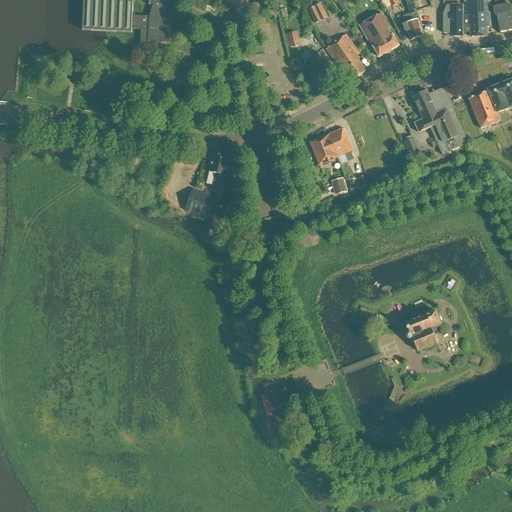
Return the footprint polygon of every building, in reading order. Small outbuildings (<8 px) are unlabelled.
[(167,11),(170,0),(150,0),(149,6),(153,7),(150,18),(133,17),(133,1),(107,0),(84,0),(83,32),(132,34),(132,30),(149,31),(149,43),(170,44),(172,12),(167,11)] [(344,0),(339,0),(337,1),(342,11),(349,7),(344,0)] [(388,0),(392,8),(400,4),(398,0),(388,0)] [(463,7),(463,34),(471,34),(471,39),(488,37),(488,28),(491,28),(490,9),(492,9),(491,0),(463,0),(464,7),(463,7)] [(502,34),(511,32),(511,11),(511,6),(506,7),(504,0),(497,0),(496,0),(497,8),(494,9),(496,15),(498,17),(502,34)] [(270,16),(272,11),(255,2),(253,7),(270,16)] [(406,24),(403,25),(406,33),(408,33),(411,41),(423,37),(418,20),(417,20),(415,14),(418,13),(414,3),(407,5),(411,15),(403,17),(406,24)] [(328,18),(322,5),(310,11),(316,24),(328,18)] [(463,37),(463,34),(463,7),(447,7),(444,15),(444,34),(454,34),(454,37),(463,37)] [(272,11),(270,16),(276,19),(279,14),(272,11)] [(380,58),(400,47),(393,36),(392,37),(388,30),(390,28),(382,14),(360,26),(370,43),(372,42),(375,47),(374,47),(380,58)] [(289,49),(300,47),(297,34),(286,36),(289,49)] [(353,81),(366,72),(356,56),(360,54),(347,36),(326,50),(346,78),(349,76),(353,81)] [(323,86),(335,77),(319,54),(305,64),(312,75),(315,75),(323,86)] [(489,92),(470,100),(482,130),(501,122),(498,114),(511,108),(511,81),(489,91),(489,92)] [(421,94),(413,98),(423,121),(416,124),(420,134),(431,129),(437,141),(432,144),(434,148),(439,146),(443,156),(469,144),(444,89),(429,96),(428,92),(426,92),(424,91),(421,92),(421,94)] [(344,129),(328,136),(329,136),(338,159),(338,158),(341,166),(348,163),(354,160),(351,153),(353,152),(344,129)] [(329,136),(311,144),(320,166),(338,159),(329,136)] [(414,139),(405,143),(410,156),(420,152),(414,139)] [(211,173),(208,185),(212,186),(223,189),(226,177),(227,177),(232,160),(215,156),(211,173)] [(361,189),(367,186),(363,177),(357,180),(361,189)] [(335,196),(347,193),(344,179),(332,183),(335,196)] [(358,190),(357,180),(350,181),(351,191),(358,190)] [(226,189),(220,205),(228,208),(234,192),(226,189)] [(208,221),(216,199),(194,191),(186,213),(208,221)] [(406,338),(407,341),(410,342),(412,341),(413,340),(418,353),(438,345),(432,330),(439,327),(442,326),(442,324),(439,317),(437,313),(407,325),(408,328),(411,335),(410,335),(407,336),(406,338)]
